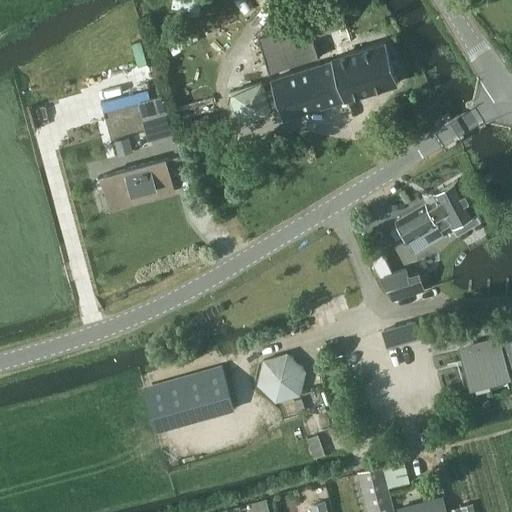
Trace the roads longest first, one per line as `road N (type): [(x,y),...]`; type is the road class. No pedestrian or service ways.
road 1 (tertiary): [(0,361),(96,334),(216,277),(331,208)]
road 2 (unclassified): [(511,303),(385,308),(372,299),(331,208)]
road 3 (tertiary): [(331,208),(510,89)]
road 4 (unknown): [(229,268),(217,197),(186,137)]
